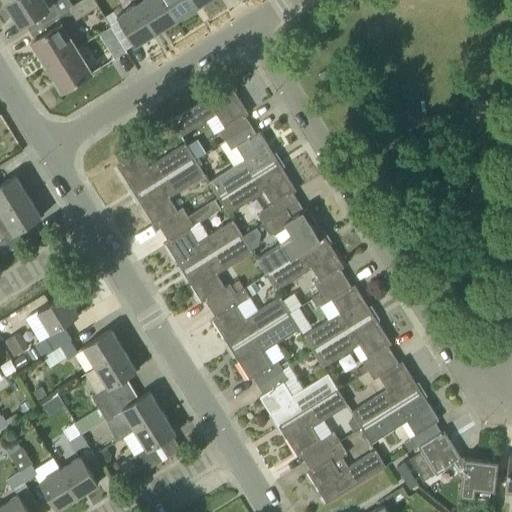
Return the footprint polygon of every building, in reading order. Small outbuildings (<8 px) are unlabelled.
[(47,8),(46,6),(42,0),(8,0),(6,2),(20,25),(24,22),(47,8)] [(56,0),(46,6),(47,8),(24,22),(30,30),(60,12),(66,8),(72,5),(69,0),(56,0)] [(79,0),(72,5),(66,8),(74,21),(90,11),(98,6),(94,0),(79,0)] [(141,0),(137,3),(156,32),(176,19),(163,0),(141,0)] [(163,0),(176,19),(196,6),(192,0),(163,0)] [(137,3),(117,16),(135,45),(156,32),(137,3)] [(66,8),(60,12),(30,30),(35,39),(61,22),(74,21),(66,8)] [(46,66),(76,47),(61,22),(35,39),(31,41),(46,66)] [(99,34),(103,41),(114,58),(126,51),(111,26),(99,34)] [(92,72),(76,47),(46,66),(61,91),(92,72)] [(229,83),(170,120),(171,121),(180,136),(208,118),(216,113),(225,127),(219,130),(225,139),(250,124),(245,115),(248,113),(229,83)] [(225,139),(219,143),(233,165),(209,180),(219,196),(277,160),(259,130),(255,133),(250,124),(225,139)] [(117,165),(136,195),(194,159),(184,142),(148,164),(140,151),(145,148),(140,139),(115,154),(120,163),(117,165)] [(204,174),(194,159),(136,195),(154,224),(157,222),(163,231),(188,215),(182,206),(176,209),(168,196),(204,174)] [(219,196),(224,206),(228,212),(264,190),(272,203),(266,207),(267,207),(257,213),(262,222),(298,200),(292,191),(295,189),(277,160),(219,196)] [(0,211),(0,213),(28,196),(15,175),(0,183),(0,211)] [(0,213),(3,216),(13,233),(41,216),(28,196),(0,213)] [(188,215),(163,231),(168,240),(165,242),(183,272),(241,235),(232,220),(207,235),(203,237),(200,239),(196,242),(188,229),(192,226),(199,222),(224,206),(219,196),(188,215)] [(262,222),(268,231),(276,233),(286,226),(292,235),(256,257),(266,273),(325,236),(306,207),(303,209),(298,200),(262,222)] [(0,238),(0,248),(3,253),(3,254),(13,248),(5,235),(0,238)] [(210,308),(243,287),(238,279),(231,284),(230,282),(224,286),(216,273),(251,251),(241,235),(183,272),(201,301),(205,299),(210,308)] [(314,283),(320,293),(345,277),(340,268),(343,266),(325,236),(266,273),(275,289),(299,274),(311,267),(320,280),(314,283)] [(311,298),(317,307),(332,298),(340,311),(303,334),(313,350),(372,313),(354,283),(350,286),(345,277),(320,293),(311,298)] [(249,295),(243,287),(210,308),(216,316),(212,319),(230,348),(289,311),(282,300),(279,295),(244,316),(235,303),(249,295)] [(282,300),(289,311),(301,304),(294,292),(282,300)] [(40,340),(34,343),(43,356),(54,349),(45,336),(51,332),(50,331),(78,314),(65,293),(25,317),(40,340)] [(258,384),(283,369),(277,360),(284,355),(275,341),(299,327),(289,311),(230,348),(249,378),(252,376),(258,384)] [(393,353),(387,345),(391,342),(372,313),(313,350),(323,365),(359,342),(368,357),(362,360),(368,369),(393,353)] [(1,336),(11,354),(27,345),(17,328),(1,336)] [(96,366),(123,349),(110,328),(83,345),(96,366)] [(71,339),(60,346),(66,356),(67,355),(68,358),(78,352),(71,339)] [(35,346),(28,350),(34,360),(41,355),(35,346)] [(96,367),(85,373),(96,392),(91,395),(99,407),(108,401),(101,389),(107,385),(109,387),(119,380),(136,370),(123,349),(96,366),(96,367)] [(361,426),(420,389),(401,360),(398,362),(393,353),(368,369),(373,378),(379,374),(387,387),(351,410),(361,426)] [(24,354),(14,360),(19,368),(28,362),(24,354)] [(278,424),(337,388),(327,371),(302,387),(289,365),(283,369),(258,384),(263,393),(260,395),(278,424)] [(337,388),(278,424),(297,454),(300,452),(305,461),(339,439),(333,430),(330,433),(319,440),(311,426),(347,404),(346,402),(337,388)] [(361,426),(371,441),(373,440),(381,452),(389,447),(381,435),(401,423),(411,438),(404,443),(408,450),(417,445),(440,431),(435,421),(438,419),(420,389),(361,426)] [(117,440),(122,436),(135,429),(162,411),(149,390),(121,407),(120,406),(114,410),(108,401),(94,410),(74,422),(77,427),(79,431),(104,416),(117,440)] [(135,429),(122,436),(133,455),(121,462),(129,475),(147,464),(141,453),(147,449),(175,432),(162,411),(135,429)] [(0,414),(0,429),(8,425),(9,426),(14,423),(11,417),(6,420),(2,413),(0,414)] [(77,427),(66,433),(70,439),(68,440),(74,451),(88,443),(81,432),(80,433),(79,431),(77,427)] [(436,473),(446,467),(454,462),(453,461),(460,456),(460,455),(443,429),(440,431),(417,445),(421,450),(409,457),(423,479),(435,472),(436,473)] [(26,481),(36,475),(39,480),(39,481),(56,509),(77,496),(60,468),(53,457),(35,468),(32,463),(31,463),(26,455),(15,439),(4,446),(14,462),(20,470),(26,481)] [(347,452),(339,439),(305,461),(311,469),(307,472),(326,502),(385,465),(375,448),(348,465),(342,456),(347,452)] [(81,455),(60,468),(77,496),(98,483),(81,455)] [(460,456),(453,461),(454,462),(459,471),(461,475),(459,494),(489,498),(490,489),(494,489),(498,460),(460,455),(460,456)] [(396,466),(410,488),(418,483),(404,461),(396,466)] [(20,470),(6,479),(13,489),(26,481),(20,470)] [(403,485),(385,496),(390,504),(407,493),(403,485)] [(0,505),(0,510),(1,511),(29,511),(19,494),(0,505)] [(390,511),(384,502),(368,511),(390,511)]
